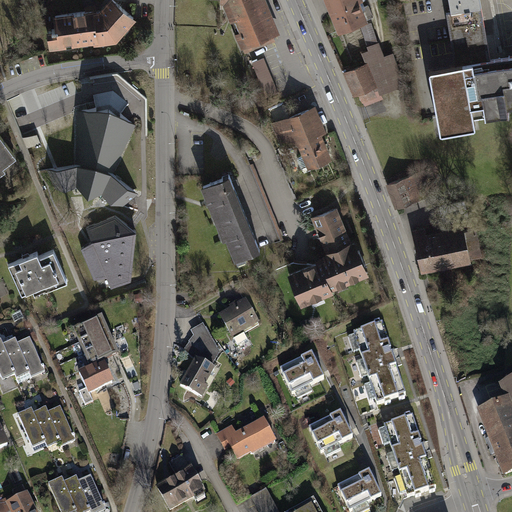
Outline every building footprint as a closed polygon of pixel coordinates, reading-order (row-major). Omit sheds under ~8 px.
[(105,0),(96,9),(53,12),(55,29),(45,31),(47,50),(112,41),(132,18),(110,0),(105,0)] [(222,0),(244,54),(275,41),(274,36),(279,34),(264,0),(222,0)] [(323,0),(336,30),(362,19),(355,0),(323,0)] [(449,0),(451,11),(447,12),(453,48),(487,42),(480,0),(449,0)] [(476,127),(475,118),(508,112),(507,105),(511,104),(511,55),(490,59),(487,42),(453,48),(456,65),(430,70),(441,133),(476,127)] [(367,63),(342,73),(352,99),(357,97),(361,108),(384,99),(381,92),(403,83),(392,54),(384,57),(379,44),(367,48),(369,53),(364,55),(367,63)] [(252,62),(268,100),(280,95),(264,58),(252,62)] [(94,95),(98,110),(110,109),(119,115),(129,103),(114,91),(94,95)] [(316,107),(273,124),(287,159),(301,154),(307,168),(331,158),(322,137),(328,134),(316,107)] [(98,110),(77,111),(75,168),(47,171),(55,189),(67,191),(78,187),(89,200),(100,199),(112,205),(123,206),(138,194),(112,176),(137,126),(119,115),(110,109),(98,110)] [(0,174),(6,170),(3,166),(17,156),(0,135),(0,174)] [(430,168),(389,182),(397,205),(438,191),(430,168)] [(229,175),(200,187),(222,241),(225,240),(234,261),(260,251),(232,183),(229,175)] [(319,264),(289,277),(302,309),(332,296),(331,293),(368,277),(358,254),(356,255),(336,209),(312,219),(317,230),(329,260),(319,264)] [(116,218),(86,228),(92,245),(81,249),(95,281),(107,279),(111,290),(131,283),(131,280),(137,233),(116,218)] [(424,226),(410,229),(419,271),(467,260),(467,257),(480,254),(474,228),(462,230),(461,226),(426,233),(424,226)] [(27,257),(9,264),(21,294),(33,289),(35,294),(67,280),(54,250),(39,256),(38,253),(27,257)] [(232,308),(220,315),(234,339),(235,338),(239,345),(248,340),(245,334),(260,325),(259,324),(261,323),(247,299),(232,308)] [(102,314),(73,327),(90,364),(105,357),(119,351),(102,314)] [(197,354),(213,363),(220,350),(203,323),(191,330),(193,335),(189,341),(190,342),(185,348),(195,356),(197,354)] [(382,328),(352,338),(375,408),(406,398),(382,328)] [(0,341),(0,374),(2,380),(15,374),(17,379),(29,373),(31,378),(44,373),(29,339),(20,343),(18,344),(16,338),(5,343),(2,344),(1,341),(0,341)] [(213,363),(197,354),(195,356),(184,375),(179,382),(202,397),(210,384),(207,382),(217,366),(213,363)] [(90,364),(78,370),(87,387),(79,391),(85,404),(93,400),(90,392),(115,380),(107,362),(105,357),(90,364)] [(312,357),(280,371),(291,394),(323,380),(312,357)] [(511,377),(498,384),(504,398),(477,409),(503,475),(511,471),(511,377)] [(29,410),(18,415),(33,448),(45,443),(48,449),(61,443),(63,448),(75,442),(60,408),(51,412),(47,414),(45,409),(36,413),(34,414),(32,409),(29,410)] [(339,413),(308,429),(321,451),(351,436),(339,413)] [(232,424),(216,434),(225,449),(231,445),(232,447),(238,458),(250,451),(251,454),(277,439),(264,415),(236,431),(232,424)] [(412,417),(383,426),(405,497),(435,488),(412,417)] [(0,449),(11,444),(0,422),(0,449)] [(168,479),(157,485),(170,509),(194,497),(195,498),(208,491),(194,465),(168,479)] [(370,473),(338,487),(349,511),(381,498),(370,473)] [(59,478),(48,483),(61,511),(73,511),(76,511),(85,511),(90,510),(90,511),(97,511),(105,509),(90,476),(81,480),(78,482),(76,477),(66,481),(64,482),(62,477),(59,478)] [(277,511),(266,490),(251,498),(258,511),(277,511)] [(38,511),(28,491),(16,497),(8,501),(6,498),(0,501),(0,511),(38,511)] [(320,511),(315,500),(292,511),(320,511)]
